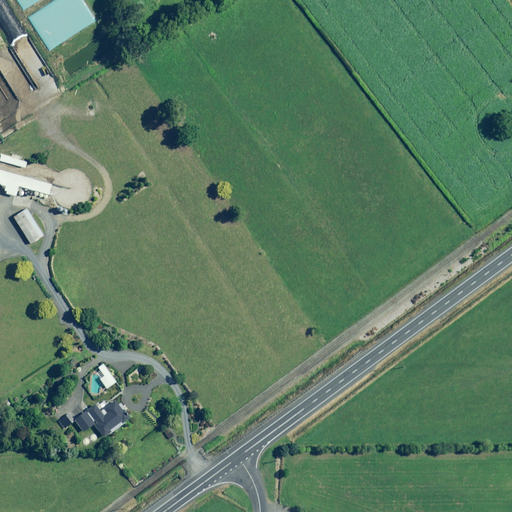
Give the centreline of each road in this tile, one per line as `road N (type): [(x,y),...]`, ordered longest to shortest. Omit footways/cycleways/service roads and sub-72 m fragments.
road 1 (primary): [(511,255),(238,456)]
road 2 (unknown): [(44,278),(90,351),(144,364),(172,385),(203,482)]
